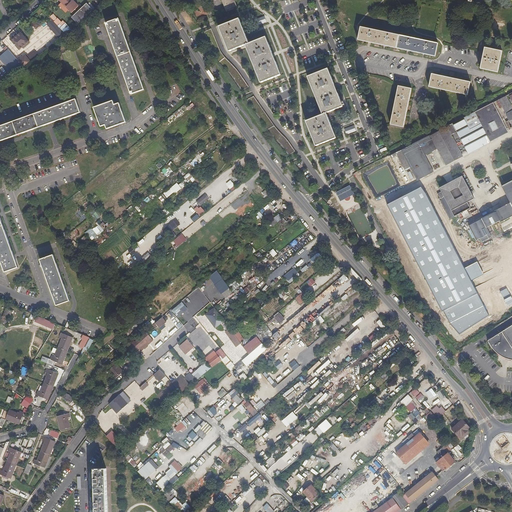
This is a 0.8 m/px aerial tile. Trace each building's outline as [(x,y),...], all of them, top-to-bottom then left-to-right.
[(79,4),(74,0),(60,0),(73,11),(79,4)] [(221,0),(226,11),(237,7),(234,0),(221,0)] [(192,9),(196,18),(206,14),(203,5),(192,9)] [(85,18),(93,12),(86,6),(79,13),(85,18)] [(257,19),(260,25),(267,21),(264,16),(257,19)] [(120,18),(106,23),(131,94),(145,90),(120,18)] [(47,25),(59,38),(64,33),(52,19),(47,25)] [(246,45),(249,43),(239,19),(219,27),(229,51),(246,45)] [(361,27),(358,40),(435,56),(438,43),(426,41),(361,27)] [(11,40),(21,32),(20,31),(10,39),(11,40)] [(21,32),(11,40),(20,50),(29,41),(21,32)] [(249,43),(246,45),(261,83),(281,75),(266,37),(249,43)] [(503,51),(486,48),(481,68),(498,72),(503,51)] [(24,67),(31,62),(25,55),(19,61),(24,67)] [(322,115),(326,113),(343,107),(328,69),(307,77),(322,115)] [(470,82),(432,74),(429,87),(468,95),(470,82)] [(412,89),(399,86),(391,124),(404,127),(412,89)] [(498,100),(509,121),(505,123),(509,130),(511,128),(511,103),(508,95),(505,96),(498,100)] [(76,99),(0,126),(0,141),(81,112),(76,99)] [(113,101),(94,108),(101,127),(106,125),(107,129),(126,122),(119,103),(115,105),(113,101)] [(375,136),(380,134),(368,103),(362,105),(375,136)] [(467,154),(508,133),(493,103),(446,127),(447,128),(451,136),(452,135),(454,139),(459,137),(467,154)] [(326,113),(322,115),(306,121),(316,146),(336,138),(326,113)] [(344,129),(347,135),(357,131),(354,125),(344,129)] [(432,172),(424,155),(436,149),(445,166),(461,157),(451,136),(447,128),(429,137),(428,136),(396,155),(403,170),(409,167),(416,181),(432,172)] [(511,163),(511,164),(511,165),(511,180),(502,186),(511,203),(511,205),(511,163)] [(167,166),(162,171),(167,177),(173,172),(167,166)] [(177,183),(163,194),(168,199),(188,182),(189,184),(195,179),(189,172),(183,177),(185,179),(179,185),(177,183)] [(473,199),(461,176),(439,188),(441,192),(437,194),(440,199),(439,200),(450,220),(462,213),(465,218),(470,215),(468,210),(470,209),(467,203),(473,199)] [(226,183),(229,189),(235,186),(232,180),(226,183)] [(461,333),(489,316),(472,282),(485,275),(478,261),(466,268),(421,187),(389,205),(442,311),(443,311),(450,323),(461,333)] [(142,199),(147,204),(151,200),(147,195),(142,199)] [(200,206),(210,200),(207,195),(197,200),(200,206)] [(135,207),(139,212),(147,205),(143,201),(135,207)] [(496,212),(501,222),(511,216),(511,205),(511,203),(496,210),(496,212)] [(198,214),(200,216),(205,212),(200,205),(188,214),(192,219),(198,214)] [(90,213),(96,220),(101,216),(95,209),(90,213)] [(501,222),(496,212),(468,226),(476,241),(481,238),(482,242),(492,237),(490,234),(493,232),(490,226),(496,223),(497,224),(501,222)] [(0,217),(0,259),(4,272),(18,267),(0,217)] [(99,225),(94,229),(92,228),(85,233),(92,241),(104,231),(99,225)] [(201,229),(195,235),(200,240),(206,235),(201,229)] [(173,240),(178,247),(187,240),(182,234),(173,240)] [(85,235),(81,240),(86,245),(91,241),(85,235)] [(137,252),(140,249),(142,251),(148,245),(143,240),(135,247),(137,248),(135,250),(137,252)] [(210,240),(206,243),(210,248),(214,246),(210,240)] [(188,247),(182,252),(187,258),(193,253),(188,247)] [(144,261),(151,256),(148,253),(142,258),(144,261)] [(320,253),(310,260),(313,263),(323,257),(320,253)] [(53,255),(40,260),(57,306),(70,300),(53,255)] [(277,278),(284,274),(280,268),(273,272),(277,278)] [(217,271),(209,277),(216,285),(224,279),(217,271)] [(289,272),(284,277),(290,283),(295,279),(289,272)] [(260,282),(256,278),(243,290),(246,294),(260,282)] [(310,287),(315,282),(312,278),(301,288),(303,290),(308,285),(310,287)] [(315,292),(320,288),(316,283),(311,287),(315,292)] [(200,288),(188,295),(191,301),(204,294),(200,288)] [(227,288),(221,293),(226,299),(232,294),(227,288)] [(283,291),(278,295),(284,301),(289,297),(283,291)] [(303,292),(296,298),(301,305),(308,298),(303,292)] [(171,311),(178,319),(185,313),(182,309),(186,306),(182,302),(171,311)] [(319,322),(321,324),(337,310),(333,305),(313,323),(315,326),(319,322)] [(12,311),(6,308),(0,322),(6,325),(12,311)] [(205,315),(215,328),(224,321),(220,315),(214,308),(205,315)] [(280,324),(286,320),(280,313),(275,317),(280,324)] [(157,330),(167,322),(163,317),(153,325),(157,330)] [(54,329),(56,324),(44,319),(42,324),(54,329)] [(360,330),(362,332),(370,324),(368,322),(360,330)] [(511,325),(502,332),(511,348),(511,325)] [(511,348),(502,332),(488,341),(494,351),(499,355),(503,357),(509,360),(511,360),(511,348)] [(58,347),(67,351),(73,338),(61,333),(59,337),(62,338),(58,347)] [(141,346),(151,338),(147,333),(137,341),(141,346)] [(207,335),(201,339),(206,346),(212,342),(207,335)] [(85,347),(89,349),(93,340),(90,338),(85,347)] [(154,341),(151,338),(141,346),(135,351),(136,353),(146,344),(148,347),(154,341)] [(187,353),(194,347),(187,339),(180,345),(187,353)] [(141,346),(137,341),(131,346),(135,351),(141,346)] [(138,355),(148,347),(146,344),(136,353),(138,355)] [(187,353),(180,345),(179,346),(186,354),(187,353)] [(62,364),(67,351),(58,347),(55,357),(52,356),(50,360),(56,362),(62,364)] [(216,352),(222,359),(226,355),(220,348),(216,352)] [(324,359),(330,366),(343,354),(337,348),(324,359)] [(207,362),(212,367),(221,360),(214,351),(211,353),(214,356),(207,362)] [(205,359),(207,362),(214,356),(211,353),(205,359)] [(193,374),(197,379),(212,367),(206,360),(205,361),(206,363),(193,374)] [(278,369),(284,365),(280,360),(274,364),(278,369)] [(294,371),(300,366),(295,360),(289,365),(294,371)] [(119,366),(114,361),(107,367),(112,373),(119,366)] [(124,372),(119,366),(112,373),(117,378),(124,372)] [(45,383),(54,387),(59,373),(52,371),(47,369),(46,373),(48,374),(45,383)] [(155,374),(161,381),(167,375),(160,369),(155,374)] [(187,375),(193,382),(197,379),(191,371),(187,375)] [(183,390),(192,383),(184,375),(179,380),(176,382),(183,390)] [(240,376),(235,380),(240,385),(244,380),(240,376)] [(140,387),(147,397),(161,387),(162,388),(171,382),(167,377),(159,383),(155,377),(140,387)] [(207,384),(203,379),(195,386),(199,391),(207,384)] [(391,387),(396,393),(402,388),(397,382),(391,387)] [(49,400),(54,387),(45,383),(41,393),(39,392),(37,395),(49,400)] [(222,398),(228,393),(224,388),(218,393),(222,398)] [(411,393),(420,402),(424,397),(415,389),(411,393)] [(233,390),(229,394),(234,399),(232,400),(238,405),(243,400),(233,390)] [(440,390),(437,393),(443,403),(447,400),(440,390)] [(287,397),(289,399),(296,394),(294,391),(287,397)] [(72,407),(77,403),(70,395),(66,393),(62,396),(72,407)] [(408,423),(411,427),(423,417),(411,402),(415,399),(410,393),(401,401),(411,414),(408,416),(411,420),(408,423)] [(26,400),(32,404),(34,401),(29,396),(26,400)] [(115,414),(122,407),(121,405),(124,402),(120,397),(116,400),(116,399),(112,402),(113,403),(109,406),(113,411),(115,414)] [(216,409),(228,400),(226,397),(214,406),(216,409)] [(28,408),(32,404),(26,400),(22,405),(25,407),(26,406),(28,408)] [(246,400),(239,405),(251,418),(257,412),(246,400)] [(260,410),(266,405),(262,400),(256,405),(260,410)] [(207,412),(212,418),(218,412),(213,406),(207,412)] [(314,424),(329,408),(326,406),(320,412),(317,410),(308,419),(314,424)] [(446,411),(442,406),(439,409),(437,406),(431,410),(439,418),(446,411)] [(231,413),(236,419),(242,413),(238,408),(231,413)] [(19,414),(10,410),(9,413),(7,419),(20,425),(24,414),(20,412),(19,414)] [(180,435),(199,417),(194,412),(182,422),(181,421),(174,428),(180,435)] [(281,421),(287,427),(298,418),(293,412),(281,421)] [(431,412),(425,416),(430,422),(435,418),(431,412)] [(69,413),(57,416),(61,430),(71,428),(68,418),(71,417),(69,413)] [(262,417),(259,414),(247,423),(250,427),(262,417)] [(327,419),(331,424),(337,420),(333,415),(327,419)] [(463,419),(452,429),(461,439),(472,430),(463,419)] [(194,431),(202,438),(212,428),(204,420),(194,431)] [(327,420),(315,430),(320,436),(332,426),(327,420)] [(386,424),(394,433),(398,429),(390,420),(386,424)] [(309,421),(294,428),(297,433),(311,426),(309,421)] [(254,431),(256,434),(253,436),(255,439),(267,431),(265,427),(260,430),(259,428),(254,431)] [(58,438),(60,433),(52,430),(50,435),(58,438)] [(410,441),(419,433),(416,430),(408,438),(410,441)] [(111,431),(106,437),(116,446),(122,440),(111,431)] [(189,435),(195,442),(199,437),(193,431),(189,435)] [(429,442),(421,432),(397,452),(405,462),(429,442)] [(297,438),(300,441),(305,436),(302,433),(297,438)] [(42,451),(50,455),(56,441),(44,437),(41,445),(44,446),(42,451)] [(294,439),(289,444),(291,446),(286,450),(290,455),(288,456),(293,461),(298,456),(293,451),(297,447),(295,445),(298,443),(294,439)] [(337,453),(343,447),(335,440),(329,445),(337,453)] [(159,450),(165,457),(175,449),(168,441),(159,450)] [(9,457),(8,461),(17,465),(21,452),(10,448),(7,456),(9,457)] [(45,468),(50,455),(42,451),(38,460),(35,459),(34,464),(45,468)] [(445,469),(455,462),(449,453),(436,463),(440,468),(442,466),(445,469)] [(137,466),(148,478),(163,464),(155,456),(144,465),(141,462),(137,466)] [(272,457),(266,462),(270,467),(276,462),(272,457)] [(128,461),(135,468),(138,465),(131,458),(128,461)] [(187,469),(192,464),(187,459),(181,464),(187,469)] [(156,483),(165,492),(179,479),(176,475),(183,468),(175,460),(169,467),(171,469),(156,483)] [(17,465),(8,461),(4,471),(2,470),(0,474),(12,478),(17,465)] [(107,511),(106,468),(94,468),(95,511),(107,511)] [(345,471),(339,476),(343,482),(350,477),(345,471)] [(439,480),(436,477),(433,473),(407,494),(412,501),(439,480)] [(312,485),(304,492),(312,500),(319,494),(312,485)] [(240,486),(235,491),(238,494),(243,489),(240,486)] [(403,509),(412,501),(407,494),(403,497),(399,493),(392,498),(392,499),(400,509),(403,509)] [(235,499),(237,502),(244,497),(242,494),(235,499)] [(178,511),(187,511),(192,508),(186,502),(183,505),(176,497),(170,503),(178,511)] [(396,511),(400,509),(392,499),(374,511),(396,511)] [(264,507),(268,511),(273,511),(275,511),(267,503),(264,507)]
